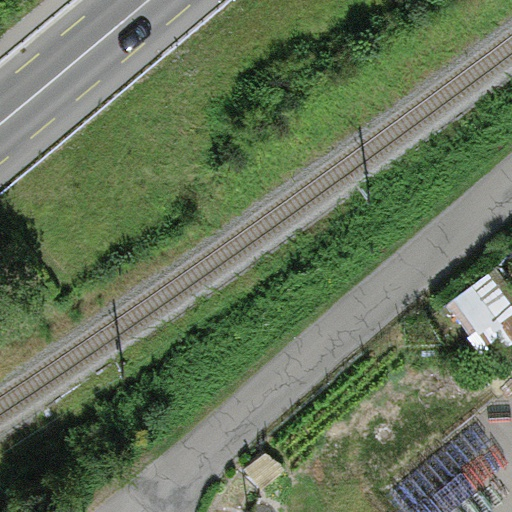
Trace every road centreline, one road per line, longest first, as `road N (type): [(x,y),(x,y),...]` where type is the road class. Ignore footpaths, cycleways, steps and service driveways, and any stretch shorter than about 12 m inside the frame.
road 1 (unclassified): [(511,173),(308,346),(131,511)]
road 2 (primary): [(0,122),(149,0)]
